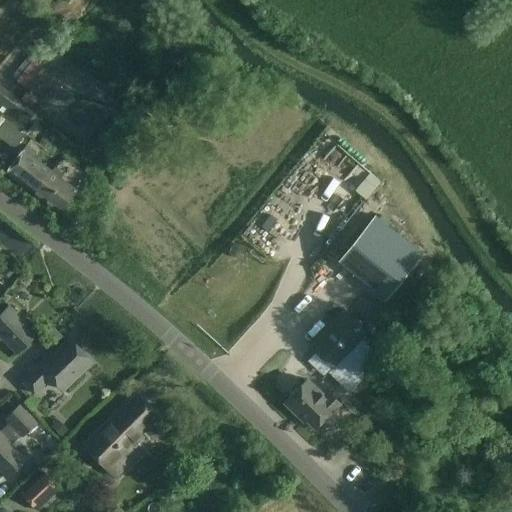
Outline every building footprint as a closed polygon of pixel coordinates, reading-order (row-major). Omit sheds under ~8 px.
[(17,80),(16,81),(29,91),(45,70),(44,69),(39,66),(33,60),(32,61),(17,80)] [(0,93),(0,117),(18,131),(29,116),(0,93)] [(23,150),(18,156),(6,172),(60,213),(76,191),(53,172),(41,164),(23,150)] [(338,261),(386,299),(423,254),(374,216),(338,261)] [(9,306),(0,314),(0,339),(1,338),(16,354),(36,335),(9,306)] [(333,368),(367,331),(343,309),(309,346),(333,368)] [(51,352),(36,366),(21,380),(33,394),(51,377),(63,390),(91,363),(69,340),(58,350),(60,351),(55,356),(51,352)] [(307,379),(298,388),(284,403),(294,412),(296,410),(314,429),(339,403),(328,394),(327,396),(307,379)] [(138,395),(124,409),(85,448),(115,477),(150,442),(141,434),(159,416),(138,395)] [(39,424),(20,405),(5,420),(9,424),(0,432),(0,431),(0,472),(6,479),(26,460),(12,445),(20,437),(22,439),(39,424)] [(58,419),(51,426),(61,437),(69,430),(58,419)] [(209,462),(192,474),(200,486),(217,474),(209,462)] [(58,487),(44,472),(21,494),(35,509),(58,487)]
